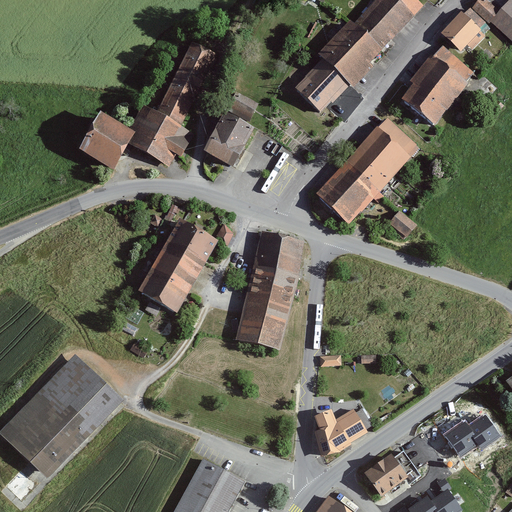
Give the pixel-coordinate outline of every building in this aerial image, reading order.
[(419,7),(410,0),(373,0),(352,26),(380,51),(419,7)] [(485,0),(475,0),(471,5),(511,41),(511,0),(506,0),(497,10),(485,0)] [(469,12),(463,18),(477,30),(483,24),(469,12)] [(463,18),(457,13),(439,35),(459,52),(477,30),(463,18)] [(348,87),(380,51),(352,26),(346,21),(314,56),(319,60),(348,87)] [(212,58),(192,48),(157,118),(142,110),(132,134),(124,149),(174,173),(194,133),(179,126),(212,58)] [(475,76),(439,48),(399,99),(435,127),(475,76)] [(348,87),(319,60),(293,89),(322,116),(348,87)] [(230,91),(219,116),(242,126),(254,102),(230,91)] [(132,134),(95,114),(75,151),(113,171),(124,149),(132,134)] [(242,126),(219,116),(201,153),(232,167),(250,130),(242,126)] [(417,149),(383,118),(312,195),(346,226),(417,149)] [(271,195),(278,198),(294,162),(279,156),(268,181),(276,184),(271,195)] [(415,227),(397,212),(385,225),(403,241),(415,227)] [(215,243),(175,220),(132,294),(172,316),(215,243)] [(223,223),(217,235),(229,241),(235,229),(223,223)] [(303,242),(258,232),(233,341),(279,351),(303,242)] [(120,403),(70,355),(0,426),(0,440),(43,482),(120,403)] [(341,355),(320,356),(321,367),(341,365),(341,355)] [(376,355),(361,356),(361,364),(376,364),(376,355)] [(511,375),(501,383),(511,398),(511,375)] [(332,409),(314,416),(320,429),(315,432),(321,457),(340,451),(368,432),(354,409),(336,419),(332,409)] [(486,414),(468,427),(481,444),(484,449),(502,436),(486,414)] [(465,422),(445,436),(461,458),(481,444),(468,427),(465,422)] [(391,453),(365,473),(382,496),(408,477),(391,453)] [(227,511),(244,483),(200,459),(171,511),(227,511)] [(448,489),(430,501),(437,511),(461,511),(463,511),(448,489)] [(427,497),(407,511),(437,511),(430,501),(427,497)] [(341,511),(322,500),(315,511),(341,511)]
